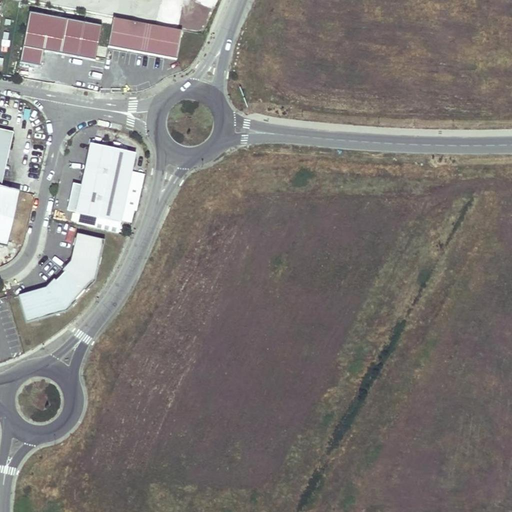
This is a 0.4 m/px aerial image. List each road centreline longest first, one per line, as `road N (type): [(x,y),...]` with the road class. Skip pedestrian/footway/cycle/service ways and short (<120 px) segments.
road 1 (unclassified): [(222,128),(403,145),(511,144)]
road 2 (unclassified): [(60,370),(121,283),(179,152)]
road 3 (unclassified): [(0,275),(32,243),(65,100)]
